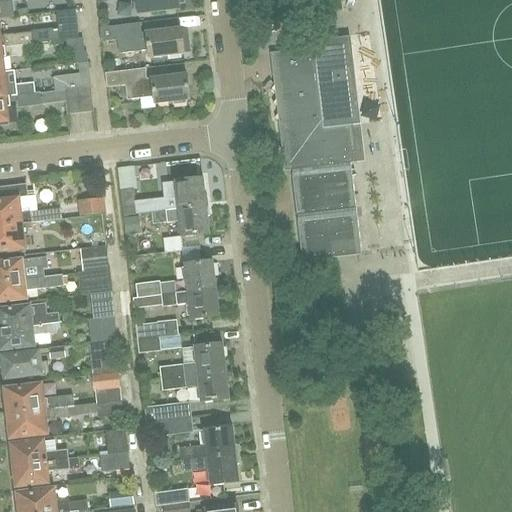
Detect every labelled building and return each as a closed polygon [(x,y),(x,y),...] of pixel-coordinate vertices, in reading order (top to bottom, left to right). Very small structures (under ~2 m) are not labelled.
[(97,0),(98,3),(123,0),(136,0),(138,14),(179,9),(179,5),(185,4),(184,0),(97,0)] [(149,60),(169,58),(169,61),(181,59),(182,56),(184,56),(184,55),(191,54),(188,31),(181,30),(142,34),(140,24),(101,29),(102,43),(118,41),(119,55),(148,52),(149,60)] [(0,48),(24,46),(62,41),(61,28),(31,32),(31,33),(0,36),(0,48)] [(355,138),(353,126),(353,125),(360,117),(358,102),(350,96),(356,89),(354,74),(347,68),(353,60),(351,45),(343,39),(343,38),(320,41),(320,42),(315,49),(271,54),(275,87),(272,90),(275,93),(276,101),(274,104),(277,107),(278,115),(275,119),(279,121),(285,172),(292,171),(303,262),(362,255),(351,164),(357,163),(355,138)] [(73,54),(75,65),(89,63),(87,53),(85,52),(84,40),(67,42),(68,54),(73,54)] [(0,74),(4,74),(2,58),(6,58),(6,53),(12,52),(12,57),(25,55),(24,46),(0,48),(0,74)] [(54,79),(56,92),(65,91),(82,89),(92,88),(89,63),(75,65),(75,66),(79,66),(80,76),(54,79)] [(155,106),(174,103),(174,107),(187,105),(187,102),(190,102),(187,75),(147,80),(145,70),(106,75),(107,89),(126,87),(128,102),(154,98),(155,106)] [(6,87),(4,74),(0,74),(0,98),(41,94),(41,93),(35,94),(34,84),(6,87)] [(82,89),(65,91),(67,115),(94,112),(92,88),(82,89)] [(42,106),(41,94),(0,98),(0,126),(8,125),(6,107),(10,107),(10,103),(17,102),(18,109),(42,106)] [(137,215),(152,213),(178,210),(207,207),(203,179),(163,184),(164,199),(135,202),(137,215)] [(0,227),(24,224),(44,222),(62,220),(61,210),(37,212),(35,193),(27,194),(26,187),(0,190),(0,191),(1,203),(0,203),(0,227)] [(123,216),(137,215),(135,202),(134,190),(120,192),(123,216)] [(77,218),(105,215),(104,201),(76,203),(77,218)] [(207,207),(178,210),(152,213),(153,226),(180,223),(181,238),(210,234),(207,207)] [(124,217),(127,236),(141,234),(139,215),(124,217)] [(25,236),(25,235),(27,235),(25,230),(31,229),(33,234),(45,233),(44,223),(44,222),(24,224),(0,227),(0,253),(8,252),(8,255),(24,253),(22,236),(25,236)] [(110,269),(108,249),(84,252),(86,272),(110,269)] [(46,258),(22,261),(0,263),(0,283),(30,280),(43,278),(42,269),(47,269),(46,258)] [(184,265),(188,293),(216,289),(213,261),(184,265)] [(113,292),(110,270),(78,274),(81,295),(113,292)] [(64,287),(63,276),(43,278),(30,280),(0,283),(0,303),(27,300),(26,292),(28,292),(28,291),(64,287)] [(161,296),(176,294),(174,282),(160,284),(161,296)] [(134,311),(189,305),(191,321),(220,317),(216,289),(188,293),(176,294),(161,296),(133,299),(134,311)] [(114,317),(113,305),(92,307),(94,319),(114,317)] [(0,311),(0,331),(60,324),(58,314),(46,315),(46,311),(43,311),(43,306),(0,311)] [(88,345),(89,345),(117,342),(114,318),(90,321),(92,344),(88,345)] [(160,339),(180,336),(179,336),(177,321),(158,323),(158,325),(136,326),(138,341),(160,339)] [(0,348),(1,349),(2,351),(35,347),(35,346),(51,344),(50,335),(57,334),(56,330),(60,329),(60,324),(0,331),(0,336),(0,338),(0,337),(0,348)] [(138,341),(139,355),(161,352),(160,339),(138,341)] [(119,374),(120,373),(117,342),(89,345),(92,377),(94,377),(119,374)] [(161,380),(226,372),(223,344),(194,348),(196,364),(160,368),(161,380)] [(77,347),(50,350),(51,360),(70,358),(70,353),(78,352),(77,347)] [(0,364),(1,370),(4,371),(5,381),(43,376),(43,375),(50,374),(49,363),(41,364),(40,352),(2,357),(2,359),(0,360),(0,364)] [(163,392),(199,388),(201,403),(230,400),(226,372),(161,380),(163,392)] [(120,388),(119,374),(94,377),(95,390),(120,388)] [(8,404),(9,414),(75,407),(73,396),(42,399),(41,387),(6,391),(7,394),(3,394),(5,404),(8,404)] [(95,390),(97,404),(122,401),(120,388),(95,390)] [(124,417),(122,401),(97,404),(98,419),(124,417)] [(146,409),(145,409),(146,423),(173,420),(171,405),(146,409)] [(75,407),(9,414),(10,426),(7,426),(9,436),(12,436),(12,439),(47,435),(45,423),(57,421),(57,419),(69,417),(68,408),(75,407)] [(173,420),(146,423),(147,427),(148,439),(149,439),(175,436),(173,420)] [(197,459),(208,458),(236,455),(233,427),(205,431),(206,446),(181,449),(182,461),(197,459)] [(108,456),(128,454),(125,430),(105,432),(108,456)] [(11,458),(14,458),(15,467),(48,463),(69,461),(67,451),(55,452),(53,442),(43,443),(13,447),(13,448),(11,450),(11,458)] [(108,456),(100,457),(102,473),(130,470),(128,454),(108,456)] [(208,458),(210,470),(211,486),(240,483),(236,455),(208,458)] [(48,463),(15,467),(16,475),(13,476),(15,484),(17,485),(18,487),(48,483),(47,473),(49,472),(49,473),(81,469),(80,459),(69,461),(48,463)] [(197,459),(182,461),(184,474),(199,472),(197,459)] [(18,495),(20,511),(77,511),(88,511),(86,502),(69,504),(69,501),(55,502),(53,491),(18,495)] [(163,507),(190,503),(188,491),(155,496),(157,508),(163,507)] [(133,492),(110,495),(111,508),(134,505),(133,492)] [(190,511),(190,503),(163,507),(163,511),(190,511)]
